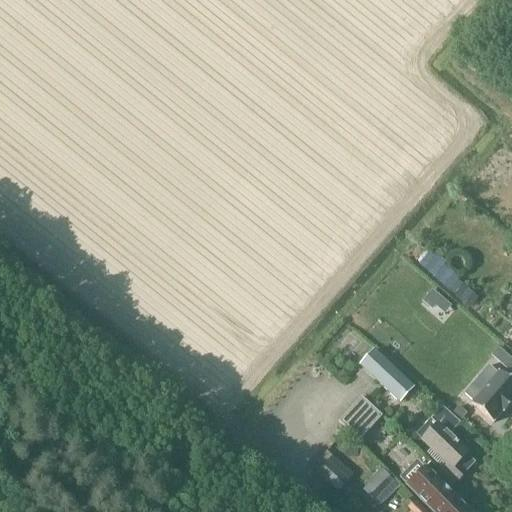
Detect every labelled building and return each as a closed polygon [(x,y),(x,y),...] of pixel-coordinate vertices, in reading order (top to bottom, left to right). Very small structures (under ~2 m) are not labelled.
[(422,302),(432,311),(435,307),(444,315),(451,307),(432,291),(422,302)] [(491,357),(510,373),(511,370),(511,360),(498,348),(491,357)] [(511,404),(511,403),(511,401),(511,384),(499,373),(471,405),(493,424),(502,413),(504,414),(511,404)] [(338,424),(358,444),(382,420),(362,400),(338,424)] [(458,425),(441,410),(432,419),(415,435),(420,440),(419,441),(444,465),(441,468),(457,484),(476,465),(467,457),(468,456),(448,436),(458,425)] [(399,479),(406,487),(430,511),(467,511),(424,469),(416,461),(399,479)] [(396,485),(382,471),(368,485),(381,499),(396,485)] [(424,511),(412,498),(404,506),(410,511),(424,511)]
